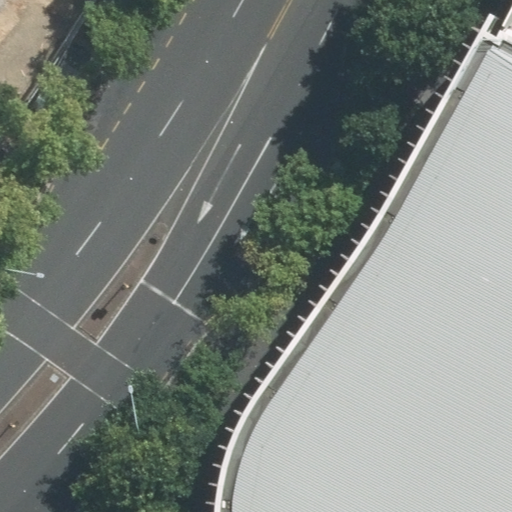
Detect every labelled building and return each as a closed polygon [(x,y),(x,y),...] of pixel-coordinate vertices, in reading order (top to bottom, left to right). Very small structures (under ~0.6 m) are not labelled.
[(0,0),(0,40),(21,40),(37,9),(41,0),(0,0)] [(121,0),(95,0),(88,14),(107,25),(121,0)] [(511,7),(499,30),(511,37),(511,7)] [(511,511),(511,37),(499,30),(405,192),(382,230),(276,384),(260,408),(242,446),(232,482),(228,511),(227,511),(511,511)] [(79,69),(60,58),(31,109),(50,120),(79,69)] [(445,72),(425,61),(398,113),(417,123),(445,72)] [(4,77),(0,79),(0,88),(2,92),(4,98),(12,95),(4,77)]
